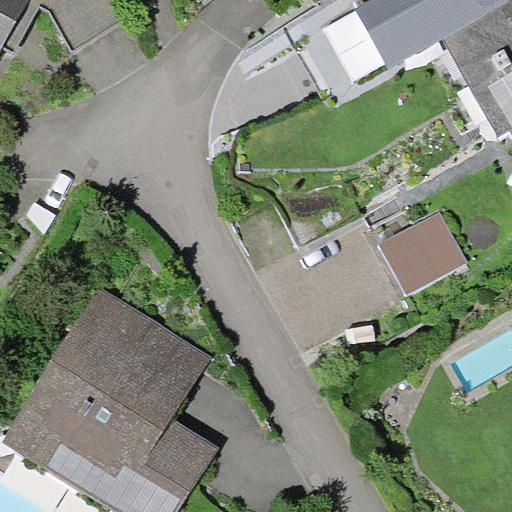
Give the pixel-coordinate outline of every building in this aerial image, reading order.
[(0,0),(0,50),(2,47),(28,0),(0,0)] [(28,0),(2,47),(14,53),(39,6),(49,11),(73,52),(129,20),(116,0),(28,0)] [(356,8),(356,9),(386,62),(390,69),(443,39),(511,0),(370,0),(359,7),(356,8)] [(511,0),(443,39),(500,139),(510,134),(511,137),(511,0)] [(352,81),(386,62),(356,9),(323,28),(352,81)] [(467,261),(439,212),(380,244),(407,294),(467,261)] [(213,358),(100,288),(4,442),(117,511),(178,511),(220,446),(175,418),(213,358)]
